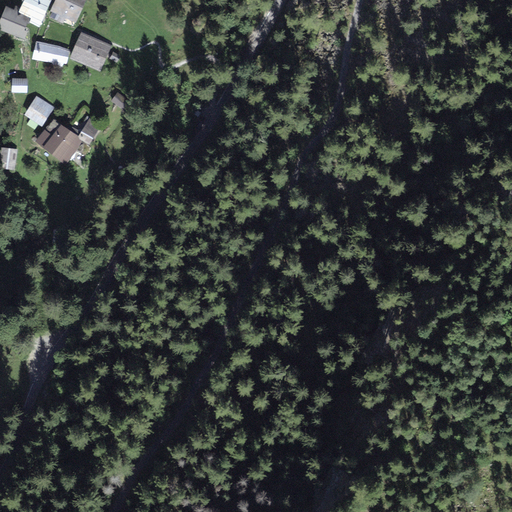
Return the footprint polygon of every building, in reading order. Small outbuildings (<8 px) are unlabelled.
[(50,1),(48,0),(26,0),(22,9),(41,18),(42,16),(50,1)] [(81,0),(57,0),(53,9),(72,19),(81,0)] [(28,16),(8,8),(0,29),(21,36),(24,26),(28,16)] [(109,47),(81,35),(72,56),(100,68),(109,47)] [(67,49),(40,44),(39,49),(37,55),(64,61),(67,49)] [(26,81),(12,81),(12,90),(26,90),(26,81)] [(42,124),(51,107),(37,100),(28,117),(42,124)] [(99,126),(91,120),(80,135),(88,142),(96,131),(99,126)] [(77,137),(62,126),(47,148),(62,159),(77,137)] [(4,148),(0,165),(12,168),(16,151),(4,148)]
